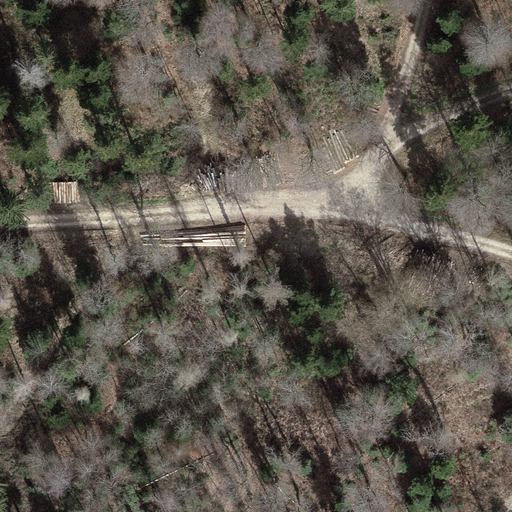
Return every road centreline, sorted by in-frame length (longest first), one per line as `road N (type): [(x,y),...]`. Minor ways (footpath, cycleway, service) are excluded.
road 1 (track): [(511,252),(344,206),(0,224)]
road 2 (track): [(344,206),(384,146),(435,115),(511,90)]
road 3 (track): [(422,0),(384,146)]
